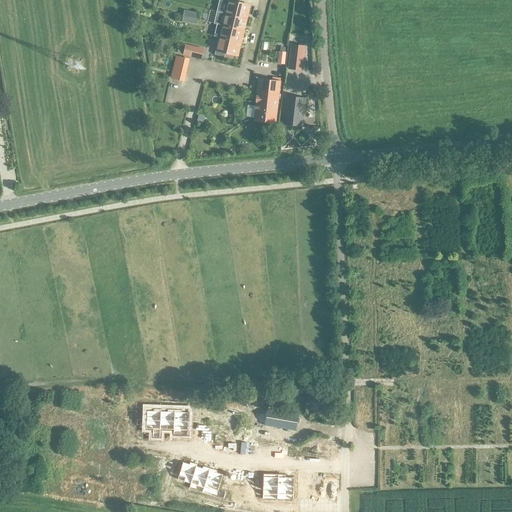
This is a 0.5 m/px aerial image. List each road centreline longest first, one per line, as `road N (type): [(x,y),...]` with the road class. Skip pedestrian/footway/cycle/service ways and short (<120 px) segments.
road 1 (tertiary): [(0,206),(176,174),(335,159)]
road 2 (tertiary): [(335,159),(511,135)]
road 3 (unclassified): [(335,159),(321,0)]
